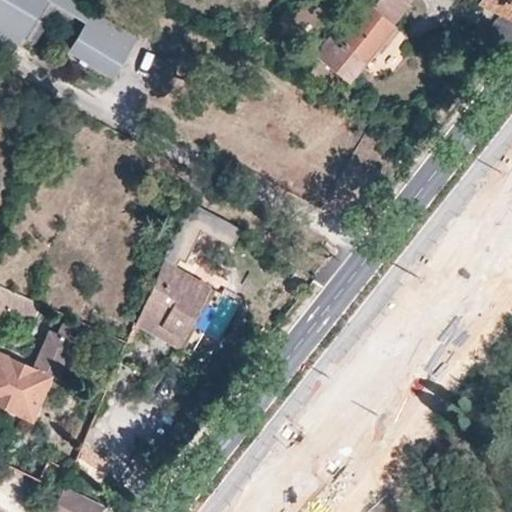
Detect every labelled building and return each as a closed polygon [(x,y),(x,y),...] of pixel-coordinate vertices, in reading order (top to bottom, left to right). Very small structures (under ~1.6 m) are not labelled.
[(0,0),(0,43),(11,49),(38,0),(0,0)] [(41,0),(80,23),(84,16),(57,0),(41,0)] [(400,19),(378,0),(361,20),(384,38),(400,19)] [(460,0),(455,9),(465,14),(471,5),(460,0)] [(465,14),(505,34),(511,26),(511,19),(473,0),(471,5),(465,14)] [(361,20),(353,14),(323,52),(317,48),(309,59),(311,61),(304,68),(338,96),(385,39),(384,38),(361,20)] [(80,23),(61,53),(105,80),(128,43),(84,16),(80,23)] [(160,262),(174,269),(198,223),(203,211),(187,202),(160,262)] [(224,225),(203,211),(198,223),(208,228),(218,234),(224,225)] [(160,262),(131,326),(174,347),(175,346),(206,287),(174,269),(160,262)] [(37,303),(26,299),(0,287),(0,317),(4,309),(30,320),(37,303)] [(206,287),(175,346),(179,348),(211,290),(206,287)] [(200,331),(216,340),(236,305),(219,296),(200,331)] [(83,333),(87,324),(73,319),(70,327),(83,333)] [(70,327),(61,323),(57,332),(66,336),(70,327)] [(58,376),(75,340),(66,336),(57,332),(50,328),(34,365),(1,351),(0,353),(0,402),(39,419),(58,376)] [(98,478),(107,465),(87,453),(78,467),(98,478)] [(59,488),(47,511),(95,511),(97,508),(59,488)]
